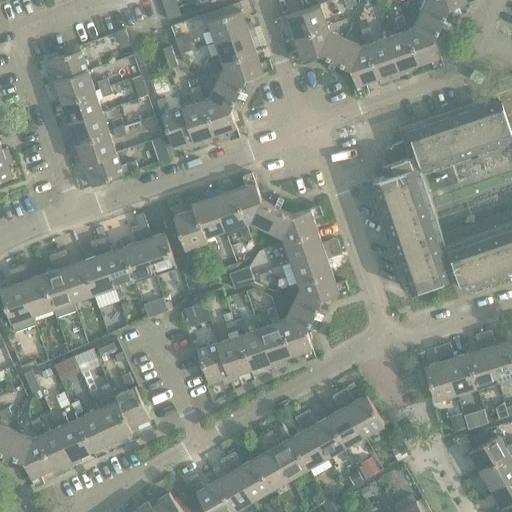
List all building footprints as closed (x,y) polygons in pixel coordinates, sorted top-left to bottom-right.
[(179,0),(165,0),(171,17),(184,13),(179,0)] [(356,0),(345,0),(348,9),(358,6),(356,0)] [(425,0),(412,29),(407,30),(419,63),(431,59),(435,68),(444,65),(435,38),(441,26),(450,30),(453,25),(443,20),(450,7),(469,0),(425,0)] [(294,37),(328,25),(320,4),(283,17),(286,26),(290,24),(294,37)] [(215,41),(254,29),(251,21),(246,22),(242,9),(208,20),(215,41)] [(403,15),(395,17),(398,28),(406,25),(403,15)] [(378,77),(368,47),(367,44),(362,46),(329,30),(328,25),(294,37),(298,49),(289,53),(292,62),(319,52),(332,59),(327,68),(333,71),(337,61),(351,68),(360,94),(369,91),(366,82),(378,77)] [(364,39),(373,36),(369,26),(361,29),(364,39)] [(126,29),(116,33),(119,43),(129,40),(126,29)] [(254,29),(215,41),(222,62),(256,51),(252,38),(256,36),(254,29)] [(387,37),(396,64),(400,75),(407,72),(406,67),(419,63),(407,30),(387,37)] [(186,35),(175,39),(180,54),(192,50),(186,35)] [(368,47),(378,77),(390,73),(392,77),(400,75),(396,64),(387,37),(367,44),(368,47)] [(85,47),(88,54),(99,51),(96,43),(85,47)] [(163,48),(170,68),(178,65),(171,45),(163,48)] [(50,83),(88,70),(81,49),(48,60),(52,73),(47,75),(50,83)] [(256,51),(222,62),(224,66),(208,99),(204,101),(215,134),(228,129),(231,139),(239,136),(230,109),(236,96),(246,101),(249,95),(240,91),(246,78),(273,69),(269,60),(260,63),(256,51)] [(208,67),(218,63),(215,55),(205,59),(208,67)] [(480,83),(485,75),(475,69),(470,77),(480,83)] [(88,70),(50,83),(52,90),(57,89),(62,102),(95,90),(88,70)] [(141,74),(129,79),(132,89),(145,85),(141,74)] [(100,89),(110,85),(108,77),(97,80),(100,89)] [(110,85),(100,89),(102,96),(113,93),(110,85)] [(202,95),(199,85),(191,88),(194,98),(202,95)] [(373,178),(412,289),(412,291),(459,275),(464,288),(511,271),(511,226),(444,251),(416,172),(511,139),(511,86),(498,91),(500,97),(402,131),(405,139),(394,143),(383,164),(386,174),(373,178)] [(95,90),(62,102),(66,114),(61,116),(64,124),(102,111),(95,90)] [(165,97),(158,100),(161,110),(168,107),(165,97)] [(183,107),(196,146),(204,143),(202,138),(215,134),(204,101),(183,107)] [(162,114),(174,148),(187,143),(189,148),(196,146),(183,107),(162,114)] [(102,111),(64,124),(66,131),(71,130),(76,142),(109,131),(102,111)] [(124,126),(114,129),(116,137),(127,133),(124,126)] [(109,131),(76,142),(80,155),(75,157),(78,165),(116,151),(109,131)] [(363,157),(356,135),(335,141),(342,163),(363,157)] [(0,143),(0,158),(9,155),(7,148),(2,149),(0,143)] [(116,151),(78,165),(80,172),(85,170),(90,184),(138,167),(136,159),(120,165),(116,151)] [(9,155),(0,158),(0,181),(12,178),(7,165),(12,163),(9,155)] [(235,188),(246,221),(250,220),(283,235),(285,239),(317,229),(313,217),(322,213),(319,204),(294,213),(281,207),(285,198),(279,195),(275,204),(262,198),(252,171),(244,174),(247,184),(235,188)] [(212,191),(225,228),(246,221),(235,188),(222,193),(220,188),(212,191)] [(205,236),(206,235),(225,228),(212,191),(204,194),(206,198),(193,203),(205,236)] [(186,249),(208,241),(206,235),(205,236),(193,203),(186,205),(188,211),(175,216),(186,249)] [(142,234),(144,239),(155,271),(177,264),(165,231),(152,236),(144,211),(136,214),(139,224),(142,234)] [(142,234),(139,224),(131,226),(135,236),(142,234)] [(248,226),(240,229),(243,239),(251,236),(248,226)] [(285,239),(292,260),(339,244),(337,236),(322,242),(317,229),(285,239)] [(98,238),(101,248),(109,245),(106,235),(98,238)] [(101,248),(98,238),(90,240),(94,251),(101,248)] [(215,238),(208,241),(211,251),(219,249),(215,238)] [(124,246),(135,278),(155,271),(144,239),(124,246)] [(292,260),(299,281),(332,270),(327,257),(342,252),(339,244),(292,260)] [(103,253),(114,286),(135,278),(124,246),(103,253)] [(56,252),(60,262),(68,259),(65,249),(56,252)] [(191,263),(198,260),(195,250),(187,253),(191,263)] [(60,262),(56,252),(50,254),(53,264),(60,262)] [(82,260),(94,293),(114,286),(103,253),(82,260)] [(62,267),(73,300),(94,293),(82,260),(62,267)] [(16,266),(19,276),(28,273),(24,263),(16,266)] [(255,281),(249,265),(229,272),(234,288),(255,281)] [(19,276),(16,266),(9,268),(12,279),(19,276)] [(41,274),(53,307),(56,316),(76,309),(73,300),(62,267),(41,274)] [(280,321),(291,355),(303,351),(307,360),(315,357),(316,356),(306,331),(313,317),(322,322),(325,315),(316,311),(323,297),(349,288),(345,279),(336,282),(332,270),(299,281),(300,286),(284,320),(280,321)] [(21,281),(32,314),(53,307),(41,274),(21,281)] [(0,289),(1,292),(8,312),(15,331),(35,324),(32,314),(21,281),(0,289)] [(1,292),(0,292),(0,315),(8,312),(1,292)] [(164,296),(157,299),(161,312),(166,310),(168,310),(164,296)] [(204,301),(185,308),(189,321),(209,315),(204,301)] [(279,316),(275,305),(267,308),(271,318),(279,316)] [(230,311),(223,314),(226,322),(233,320),(230,311)] [(233,320),(237,330),(245,327),(241,317),(233,320)] [(237,330),(233,320),(226,322),(229,332),(237,330)] [(259,328),(272,366),(280,364),(278,359),(291,355),(280,321),(259,328)] [(196,336),(212,336),(213,323),(197,322),(196,336)] [(239,336),(250,369),(264,364),(265,369),(272,366),(259,328),(239,336)] [(511,376),(511,352),(508,341),(496,345),(491,329),(483,331),(498,381),(511,376)] [(477,387),(498,381),(483,331),(476,334),(481,349),(467,353),(477,387)] [(218,343),(230,376),(232,381),(239,378),(238,374),(250,369),(239,336),(218,343)] [(114,341),(97,348),(101,356),(117,349),(114,341)] [(456,393),(477,387),(467,353),(447,360),(445,354),(453,352),(450,341),(441,344),(456,393)] [(230,376),(218,343),(197,350),(209,384),(223,379),(224,383),(232,381),(230,376)] [(434,346),(439,362),(429,365),(425,366),(432,390),(435,400),(456,393),(441,344),(434,346)] [(122,351),(116,354),(119,361),(125,358),(122,351)] [(425,351),(418,354),(429,391),(432,390),(425,366),(429,365),(425,351)] [(59,362),(53,365),(60,380),(68,376),(61,361),(59,362)] [(51,368),(42,371),(45,378),(53,374),(51,368)] [(33,369),(32,369),(26,372),(34,392),(42,388),(33,369)] [(126,385),(134,381),(129,371),(121,375),(126,385)] [(107,399),(115,395),(110,385),(102,389),(107,399)] [(117,400),(132,432),(139,429),(137,424),(150,419),(135,386),(115,395),(117,400)] [(340,391),(345,400),(352,396),(347,387),(340,391)] [(66,390),(56,394),(62,407),(63,406),(71,403),(66,390)] [(345,400),(340,391),(333,395),(338,404),(345,400)] [(348,405),(365,436),(385,424),(367,394),(348,405)] [(71,403),(76,413),(83,410),(79,399),(71,403)] [(98,409),(114,446),(121,443),(119,438),(132,432),(117,400),(98,409)] [(76,413),(71,403),(63,406),(68,416),(76,413)] [(328,416),(346,447),(365,436),(348,405),(328,416)] [(0,409),(0,413),(2,418),(12,414),(9,406),(0,409)] [(301,413),(307,422),(315,417),(309,408),(301,413)] [(78,418),(92,450),(104,444),(106,449),(114,446),(98,409),(78,418)] [(484,409),(474,412),(478,424),(478,425),(488,422),(488,421),(484,409)] [(307,422),(301,413),(295,416),(301,425),(307,422)] [(346,447),(328,416),(310,427),(327,457),(346,447)] [(463,416),(451,419),(455,431),(466,428),(463,416)] [(31,421),(36,431),(43,428),(39,418),(31,421)] [(58,426),(74,464),(82,460),(80,455),(92,450),(78,418),(58,426)] [(52,467),(38,435),(33,437),(0,425),(0,451),(6,454),(2,463),(7,465),(11,456),(25,461),(36,486),(44,482),(40,473),(52,467)] [(38,435),(52,467),(64,462),(67,467),(74,464),(58,426),(38,435)] [(291,437),(308,468),(327,457),(310,427),(291,437)] [(264,434),(269,443),(277,439),(272,429),(264,434)] [(269,443),(264,434),(257,438),(263,447),(269,443)] [(469,451),(481,470),(511,452),(511,442),(505,446),(498,434),(469,451)] [(272,448),(289,479),(308,468),(291,437),(272,448)] [(404,441),(395,446),(401,456),(402,456),(410,452),(405,443),(404,441)] [(254,459),(271,489),(289,479),(272,448),(254,459)] [(226,455),(232,465),(240,460),(234,451),(226,455)] [(511,452),(481,470),(491,489),(511,477),(511,452)] [(232,465),(226,455),(220,459),(226,468),(232,465)] [(372,458),(362,464),(368,475),(379,469),(372,458)] [(235,470),(252,500),(271,489),(254,459),(235,470)] [(216,480),(233,511),(252,500),(235,470),(216,480)] [(358,471),(349,476),(354,483),(361,479),(363,478),(358,471)] [(194,486),(201,482),(196,473),(189,477),(194,486)] [(511,477),(491,489),(502,508),(511,502),(511,477)] [(230,511),(233,511),(216,480),(197,491),(207,510),(208,511),(230,511)] [(367,486),(359,490),(365,499),(373,495),(367,486)] [(196,490),(190,494),(200,511),(203,511),(207,510),(197,491),(196,490)] [(182,491),(174,497),(184,511),(190,511),(193,510),(182,491)] [(156,511),(184,511),(174,497),(170,492),(158,500),(155,496),(149,501),(156,511)] [(338,495),(322,504),(326,511),(331,511),(343,505),(338,495)] [(431,511),(423,497),(416,501),(422,511),(431,511)] [(130,511),(156,511),(149,501),(138,509),(135,505),(128,510),(130,511)] [(397,511),(422,511),(416,501),(397,511)] [(511,511),(511,502),(502,508),(504,511),(511,511)]
